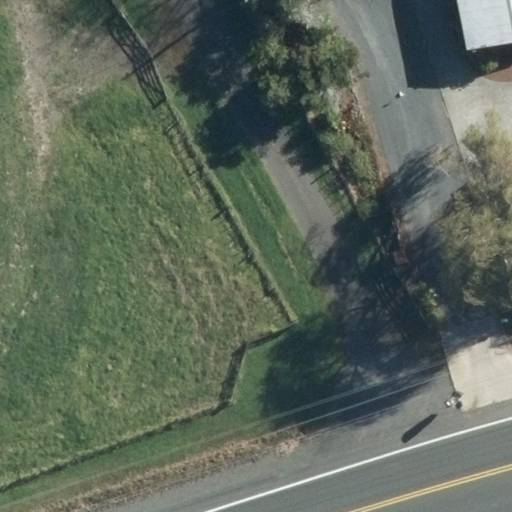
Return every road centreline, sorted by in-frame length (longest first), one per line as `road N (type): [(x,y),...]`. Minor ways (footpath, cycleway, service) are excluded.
road 1 (track): [(462,484),(174,0)]
road 2 (track): [(511,437),(370,0)]
road 3 (secondary): [(376,511),(511,469)]
